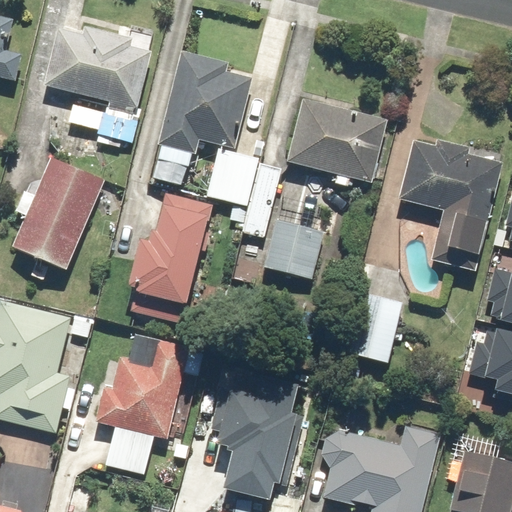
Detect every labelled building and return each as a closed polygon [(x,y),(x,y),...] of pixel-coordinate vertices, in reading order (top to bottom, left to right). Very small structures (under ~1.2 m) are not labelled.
[(0,83),(11,86),(17,57),(1,54),(7,24),(0,22),(0,83)] [(126,51),(128,42),(81,30),(79,38),(54,32),(39,92),(131,114),(145,56),(126,51)] [(183,172),(187,158),(193,159),(196,147),(222,153),(227,132),(237,134),(250,82),(220,75),(222,67),(178,57),(152,164),(183,172)] [(297,102),(283,166),(368,186),(383,122),(297,102)] [(71,109),(67,129),(95,135),(94,140),(131,148),(137,123),(71,109)] [(471,277),(499,168),(462,159),(464,153),(434,145),(432,151),(409,145),(393,205),(439,217),(427,266),(471,277)] [(245,210),(254,164),(213,156),(204,202),(245,210)] [(101,188),(47,164),(7,254),(61,278),(101,188)] [(277,171),(256,167),(243,233),(265,237),(277,171)] [(207,209),(161,199),(152,239),(144,237),(141,247),(132,245),(119,299),(180,314),(193,257),(204,260),(208,240),(200,238),(207,209)] [(321,236),(271,224),(260,270),(309,282),(321,236)] [(511,269),(500,267),(491,303),(511,308),(511,269)] [(398,306),(357,296),(343,360),(384,369),(398,306)] [(0,425),(52,439),(66,380),(52,377),(66,324),(0,307),(0,425)] [(511,326),(477,319),(463,378),(511,389),(511,326)] [(111,432),(104,472),(143,479),(150,439),(164,441),(179,351),(152,346),(147,374),(125,370),(126,364),(105,361),(93,429),(111,432)] [(293,397),(226,380),(207,457),(222,461),(213,499),(259,511),(264,491),(281,496),(300,422),(287,419),(293,397)] [(317,469),(326,471),(319,502),(364,511),(420,511),(437,435),(401,427),(396,449),(325,433),(317,469)] [(502,511),(511,470),(511,467),(463,456),(450,511),(502,511)]
